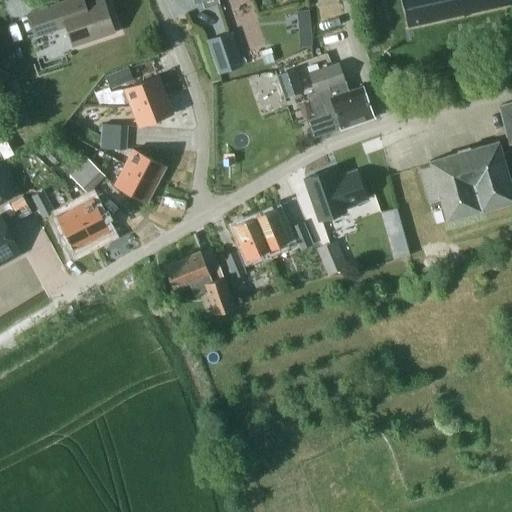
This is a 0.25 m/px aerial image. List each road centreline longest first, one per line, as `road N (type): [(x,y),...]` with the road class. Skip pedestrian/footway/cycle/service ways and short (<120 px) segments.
road 1 (residential): [(198,221),(0,340)]
road 2 (residential): [(198,221),(197,95),(161,0)]
road 3 (residential): [(198,221),(308,154),(397,118)]
road 4 (residential): [(397,118),(357,55),(348,0)]
